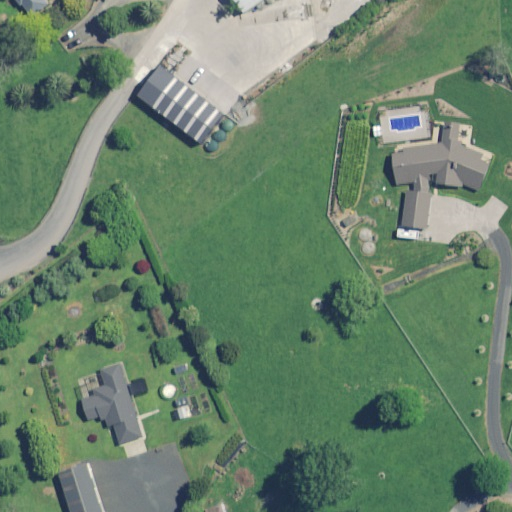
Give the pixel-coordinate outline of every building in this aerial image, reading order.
[(17,0),(21,4),(22,3),(32,15),(47,4),(44,0),(17,0)] [(237,0),(246,13),(264,0),(237,0)] [(164,68),(141,98),(203,144),(226,114),(164,68)] [(427,229),(431,181),(436,181),(436,185),(463,187),(464,185),(479,191),(489,165),(481,162),(484,155),(461,146),(457,124),(443,126),(446,143),(391,152),(397,185),(416,182),(415,193),(406,192),(403,227),(427,229)] [(143,439),(120,364),(102,370),(107,386),(94,390),(96,396),(82,401),(88,421),(100,417),(101,421),(106,420),(108,427),(114,425),(121,446),(143,439)] [(272,409),(263,383),(246,388),(255,414),(272,409)] [(191,416),(186,399),(175,401),(179,419),(191,416)] [(102,511),(88,466),(60,475),(71,511),(102,511)]
